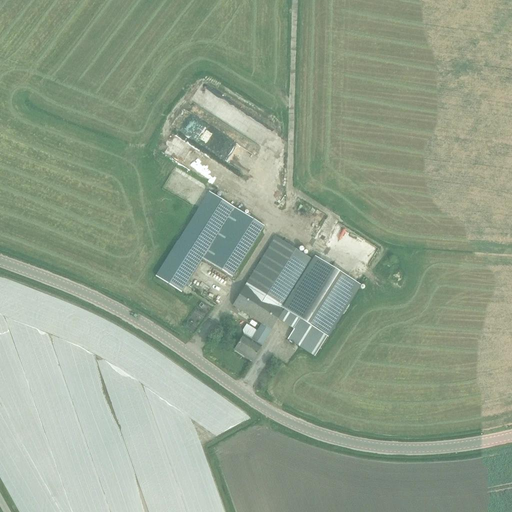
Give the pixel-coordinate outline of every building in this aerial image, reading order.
[(208,191),(176,242),(203,259),(211,265),(232,277),(264,226),(235,208),(208,191)] [(319,225),(327,227),(331,214),(322,212),(319,225)] [(315,261),(276,237),(232,306),(262,324),(256,332),(246,326),(243,331),(244,335),(234,350),(252,361),(278,319),(292,297),(315,261)] [(316,262),(315,261),(292,297),(278,319),(294,329),(321,346),(327,336),(326,336),(330,330),(359,284),(318,259),(316,262)] [(182,294),(187,285),(160,269),(155,277),(182,294)]
